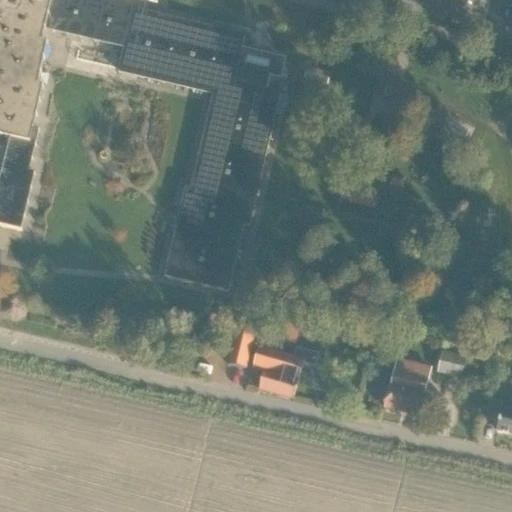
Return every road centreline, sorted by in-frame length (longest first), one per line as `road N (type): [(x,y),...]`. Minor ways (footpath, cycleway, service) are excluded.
road 1 (residential): [(0,341),(511,460)]
road 2 (residential): [(511,53),(312,0)]
